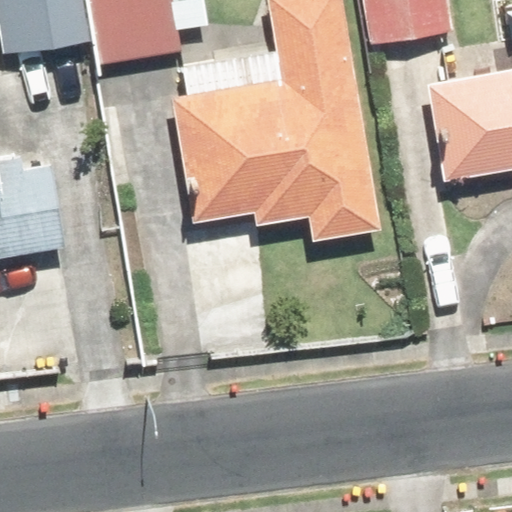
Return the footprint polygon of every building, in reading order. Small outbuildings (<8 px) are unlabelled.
[(71,0),(0,0),(0,53),(77,44),(71,0)] [(165,0),(85,0),(94,65),(173,54),(165,0)] [(367,226),(333,0),(261,0),(269,53),(162,69),(184,217),(242,208),(244,221),(294,214),(297,236),(367,226)] [(439,35),(435,0),(354,0),(359,43),(439,35)] [(511,64),(422,79),(437,178),(511,166),(511,172),(511,64)] [(0,259),(57,251),(42,160),(0,167),(0,259)]
